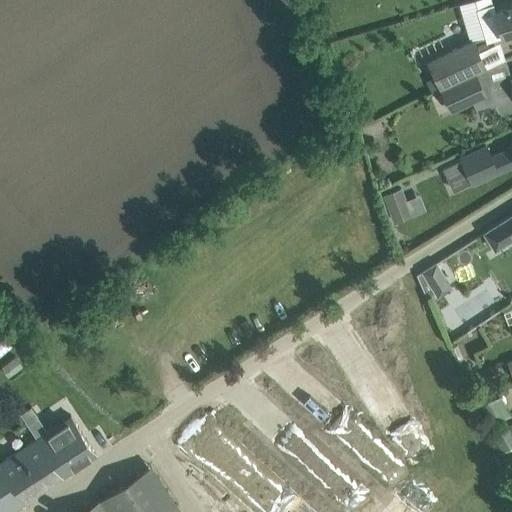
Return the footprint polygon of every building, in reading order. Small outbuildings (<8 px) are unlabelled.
[(511,4),(495,10),(493,2),(477,7),(487,40),(502,36),(502,35),(511,32),(511,4)] [(427,59),(440,86),(476,71),(484,67),(478,49),(473,37),(427,59)] [(476,71),(440,86),(450,110),(485,92),(476,71)] [(511,75),(489,83),(497,109),(502,111),(511,108),(511,75)] [(461,158),(443,166),(453,190),(472,181),(473,182),(511,163),(511,139),(511,140),(511,143),(511,145),(491,155),(486,144),(461,156),(461,158)] [(394,220),(414,214),(404,185),(384,192),(394,220)] [(511,237),(511,210),(483,229),(495,248),(511,237)] [(437,260),(421,270),(432,287),(448,277),(437,260)] [(70,411),(36,434),(62,474),(97,452),(70,411)] [(511,443),(511,431),(508,425),(494,433),(503,449),(511,443)] [(0,457),(0,511),(4,511),(60,476),(63,475),(36,434),(0,457)] [(182,511),(151,464),(78,511),(182,511)]
